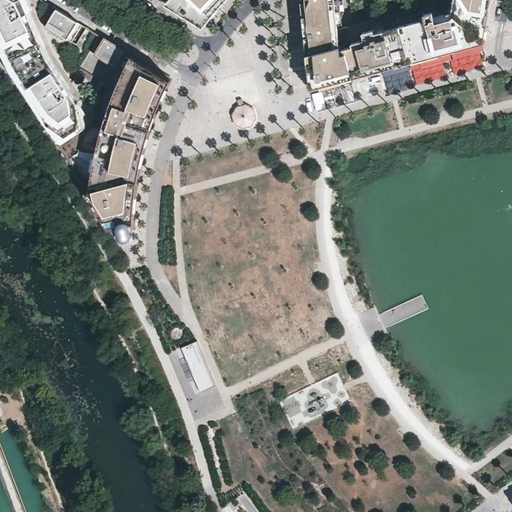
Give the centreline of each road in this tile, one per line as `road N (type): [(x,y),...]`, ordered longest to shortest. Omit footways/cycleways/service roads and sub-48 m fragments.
road 1 (residential): [(75,0),(194,74)]
road 2 (residential): [(194,74),(154,190)]
road 3 (residential): [(293,122),(280,0)]
